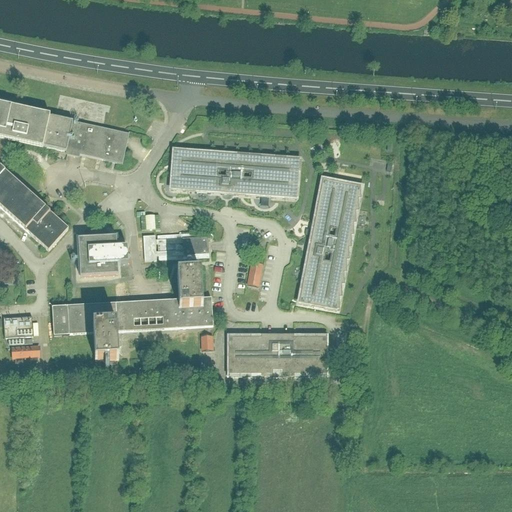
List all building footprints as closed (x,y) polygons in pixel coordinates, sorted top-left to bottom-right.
[(511,0),(502,0),(502,9),(511,10),(511,0)] [(0,210),(48,254),(68,231),(58,222),(55,219),(0,170),(0,167),(5,158),(7,152),(9,145),(9,141),(89,159),(122,166),(129,136),(0,107),(0,210)] [(171,178),(170,192),(196,194),(196,190),(208,190),(207,194),(219,195),(221,195),(221,194),(227,195),(232,195),(232,196),(235,196),(258,198),(259,194),(270,195),(270,199),(296,201),(297,187),(294,187),(295,175),(298,175),(299,162),(173,153),(172,166),(175,167),(174,178),(171,178)] [(335,184),(322,182),(310,244),(311,244),(310,249),(309,255),(308,255),(305,268),(309,269),(307,280),(303,280),(298,305),(312,308),(312,305),(324,307),(323,310),(336,313),(335,307),(339,307),(338,295),(341,295),(341,283),(343,283),(343,270),(346,270),(345,258),(348,258),(348,246),(350,246),(350,234),(353,234),(353,226),(350,225),(353,214),(355,214),(355,209),(358,209),(357,197),(360,197),(360,189),(347,186),(346,189),(335,187),(335,184)] [(159,230),(158,216),(149,216),(149,231),(159,230)] [(208,256),(211,255),(211,251),(208,251),(207,244),(211,244),(211,239),(207,239),(207,235),(143,239),(144,264),(208,260),(208,256)] [(117,267),(128,267),(127,250),(116,250),(116,240),(78,241),(79,279),(117,277),(117,267)] [(251,266),(247,287),(257,289),(261,268),(251,266)] [(115,296),(115,306),(75,309),(72,309),(52,310),(54,338),(93,336),(95,363),(118,362),(117,335),(212,329),(211,301),(202,302),(200,274),(177,276),(178,303),(172,303),(132,305),(130,296),(115,296)] [(4,329),(4,341),(33,339),(32,319),(3,321),(4,329)] [(260,340),(228,340),(228,379),(325,379),(325,340),(293,340),(293,337),(282,337),(282,340),(272,340),(272,337),(260,337),(260,340)] [(211,339),(201,340),(202,353),(212,352),(211,339)] [(33,349),(12,351),(12,361),(14,361),(15,366),(24,365),(37,365),(37,359),(39,359),(39,349),(33,349)]
